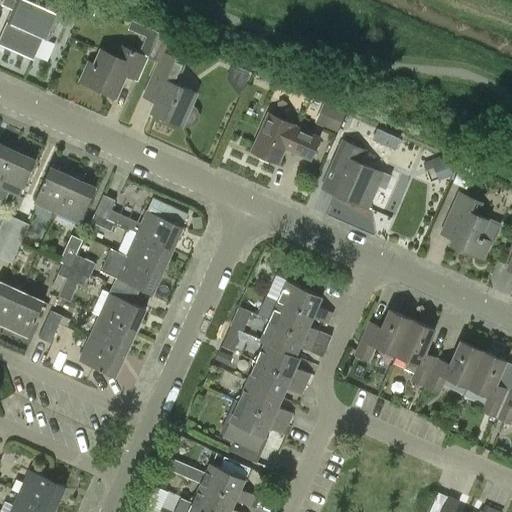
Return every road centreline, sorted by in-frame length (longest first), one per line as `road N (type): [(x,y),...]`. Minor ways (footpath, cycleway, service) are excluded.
road 1 (residential): [(247,203),(0,91)]
road 2 (residential): [(152,417),(247,203)]
road 3 (residential): [(339,411),(511,481)]
road 4 (residential): [(376,257),(323,383),(322,394),(339,411)]
road 5 (residential): [(152,417),(0,352)]
road 6 (residential): [(511,318),(376,257)]
road 7 (residential): [(376,257),(247,203)]
road 8 (residential): [(0,426),(125,479)]
